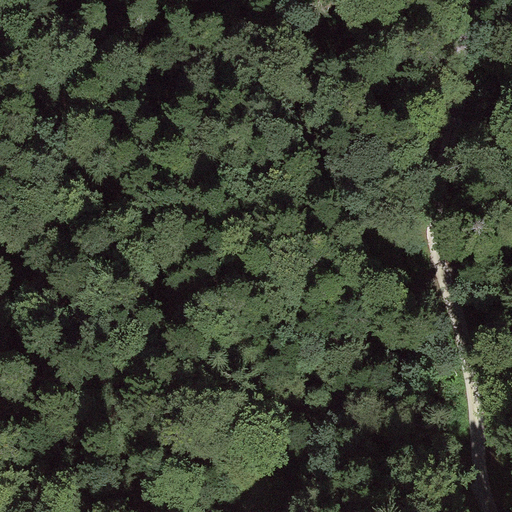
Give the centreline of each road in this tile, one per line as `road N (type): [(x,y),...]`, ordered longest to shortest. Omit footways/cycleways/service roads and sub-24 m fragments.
road 1 (track): [(455,0),(464,59),(440,173),(439,224),(472,369),(482,490),(491,511)]
road 2 (track): [(450,282),(328,378),(246,511)]
